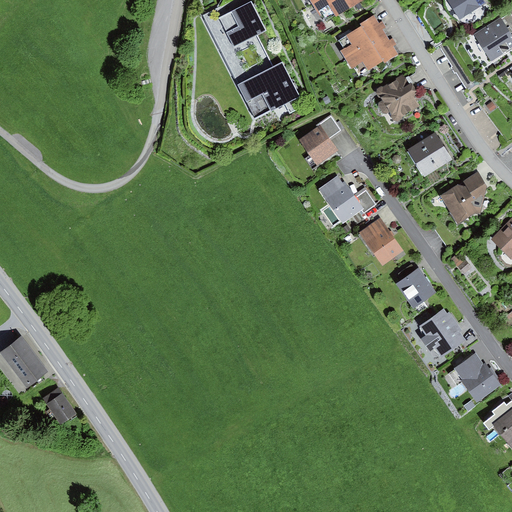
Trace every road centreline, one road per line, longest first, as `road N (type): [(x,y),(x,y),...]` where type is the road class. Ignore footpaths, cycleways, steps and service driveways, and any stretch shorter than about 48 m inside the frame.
road 1 (residential): [(0,120),(72,182),(103,190),(130,181),(163,126),(182,0)]
road 2 (residential): [(511,368),(362,156),(343,171)]
road 3 (tertiary): [(0,283),(156,511)]
road 4 (residential): [(511,176),(392,0)]
